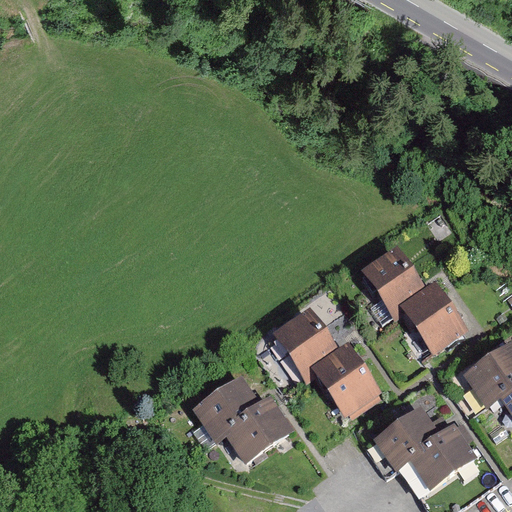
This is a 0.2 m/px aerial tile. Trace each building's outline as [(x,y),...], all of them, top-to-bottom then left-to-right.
[(433,298),(405,256),(367,281),(400,329),(414,319),(440,358),(473,336),(443,291),(433,298)] [(352,357),(324,314),(281,342),(311,388),(328,377),(357,420),(393,396),(363,350),(352,357)] [(511,353),(471,381),(496,418),(510,408),(511,410),(511,353)] [(274,413),(254,381),(201,414),(224,451),(246,438),(262,464),(306,436),(287,405),(274,413)] [(451,442),(433,415),(384,447),(409,484),(429,471),(444,494),(489,464),(467,431),(451,442)]
